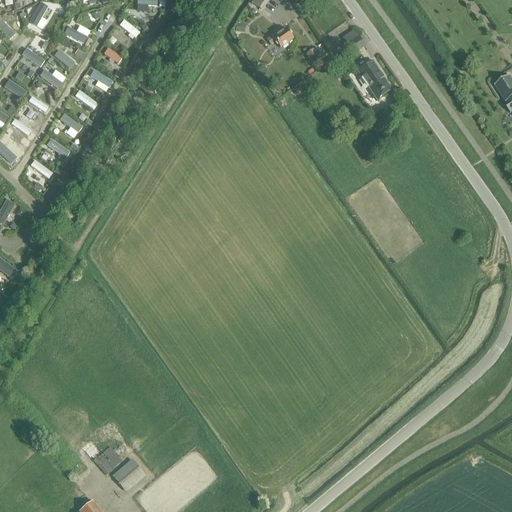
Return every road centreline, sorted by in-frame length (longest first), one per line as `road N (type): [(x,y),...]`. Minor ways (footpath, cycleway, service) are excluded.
road 1 (tertiary): [(511,241),(347,0)]
road 2 (tertiary): [(312,511),(475,374),(511,320)]
